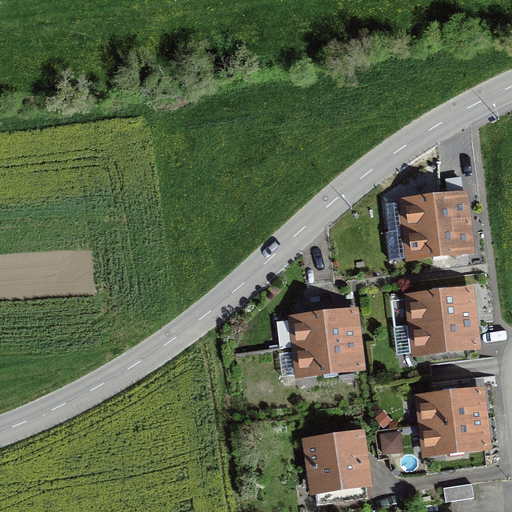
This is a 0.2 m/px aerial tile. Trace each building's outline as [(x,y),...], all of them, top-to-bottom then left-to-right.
[(446,192),(464,190),(462,177),(459,178),(459,173),(448,174),(449,179),(445,179),(446,192)] [(471,252),(469,235),(466,210),(464,195),(385,205),(392,262),(471,252)] [(480,348),(477,326),(474,307),(472,291),(409,299),(417,356),(480,348)] [(356,312),(295,319),(301,375),(363,367),(361,351),(358,326),(356,312)] [(483,390),(418,398),(424,456),(489,449),(487,429),(485,407),(483,390)] [(382,456),(403,454),(400,433),(380,435),(382,456)] [(358,437),(309,445),(318,507),(368,499),(362,460),(358,437)] [(471,485),(442,489),(444,503),(474,499),(471,485)]
